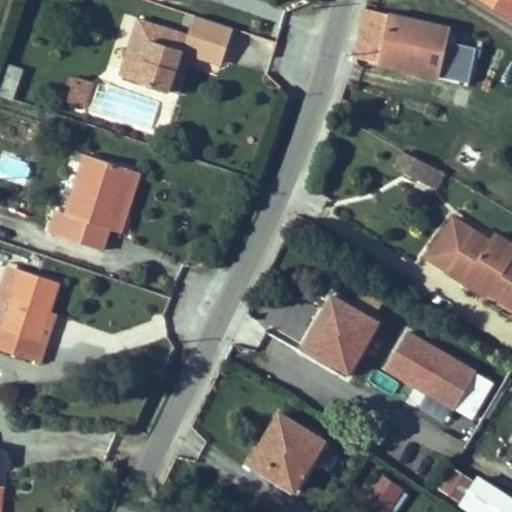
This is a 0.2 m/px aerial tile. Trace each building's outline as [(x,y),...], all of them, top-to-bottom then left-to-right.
[(511,34),(511,19),(482,0),(463,0),(462,3),(511,34)] [(511,0),(482,0),(511,19),(511,18),(511,0)] [(445,38),(370,22),(359,73),(465,97),(472,62),(442,55),(445,38)] [(137,86),(170,96),(181,60),(189,38),(155,28),(137,86)] [(170,96),(178,98),(189,63),(181,60),(170,96)] [(0,80),(0,97),(13,101),(23,68),(5,63),(0,80)] [(63,102),(85,108),(93,83),(70,76),(63,102)] [(100,81),(93,106),(106,110),(114,86),(100,81)] [(56,212),(49,233),(99,250),(106,228),(120,185),(128,188),(133,171),(83,154),(64,214),(56,212)] [(401,184),(425,198),(433,184),(409,169),(401,184)] [(433,184),(425,198),(439,206),(446,192),(433,184)] [(128,188),(120,185),(106,228),(113,231),(128,188)] [(497,264),(481,253),(461,239),(432,279),(455,295),(470,305),(476,295),(511,318),(511,264),(501,258),(497,264)] [(0,352),(40,366),(46,348),(38,345),(48,314),(58,283),(21,271),(20,272),(12,300),(0,334),(0,333),(0,352)] [(0,295),(0,333),(0,334),(12,300),(0,295)] [(511,318),(476,295),(470,305),(493,321),(496,316),(511,327),(511,318)] [(38,345),(46,348),(55,316),(48,314),(38,345)] [(388,351),(343,321),(313,368),(330,380),(332,376),(361,394),(388,351)] [(384,372),(427,395),(421,408),(445,421),(451,411),(474,423),(497,380),(405,332),(384,372)] [(253,485),(270,496),(274,491),(300,509),(329,465),(284,436),(253,485)] [(465,511),(511,511),(511,499),(459,470),(443,500),(465,511)] [(5,511),(9,487),(0,485),(0,511),(5,511)] [(266,502),(281,511),(298,511),(300,509),(274,491),(270,496),(266,502)] [(399,511),(383,501),(374,511),(399,511)]
